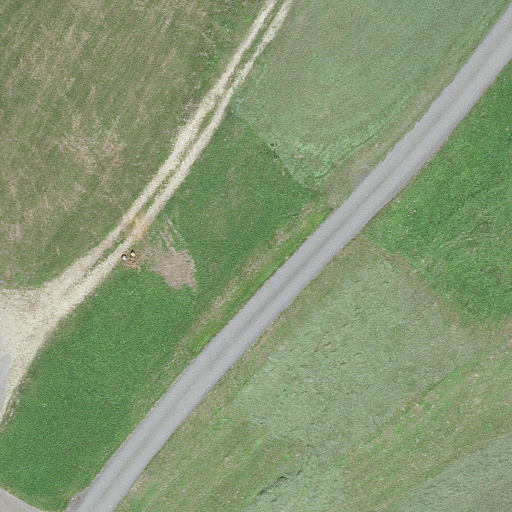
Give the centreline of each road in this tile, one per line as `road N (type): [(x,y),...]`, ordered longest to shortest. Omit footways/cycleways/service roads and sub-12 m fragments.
road 1 (unclassified): [(511,35),(191,399),(105,511)]
road 2 (track): [(297,0),(114,267),(25,340),(0,401)]
